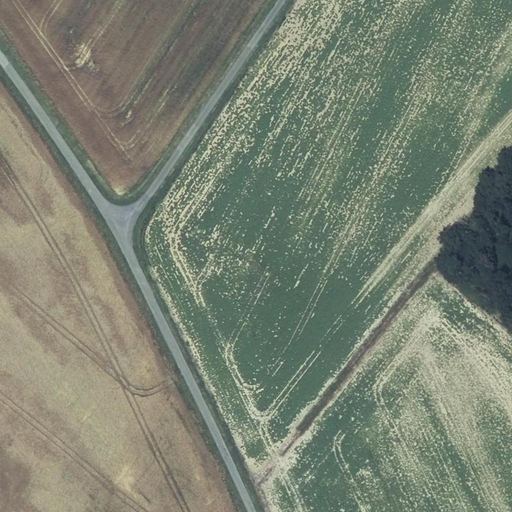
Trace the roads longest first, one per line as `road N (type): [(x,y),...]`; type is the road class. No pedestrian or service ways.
road 1 (tertiary): [(251,511),(118,232)]
road 2 (unclassified): [(281,0),(118,232)]
road 3 (tertiary): [(118,232),(0,56)]
